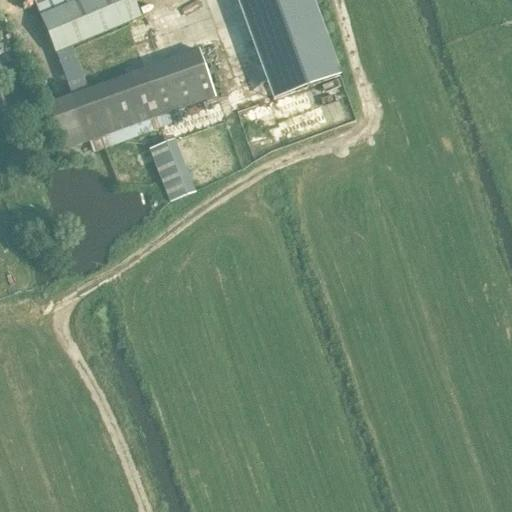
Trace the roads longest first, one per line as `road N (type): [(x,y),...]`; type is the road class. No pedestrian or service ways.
road 1 (track): [(62,300),(272,167),(373,127),(339,0)]
road 2 (track): [(62,300),(71,346),(145,511)]
road 3 (track): [(511,176),(451,0)]
